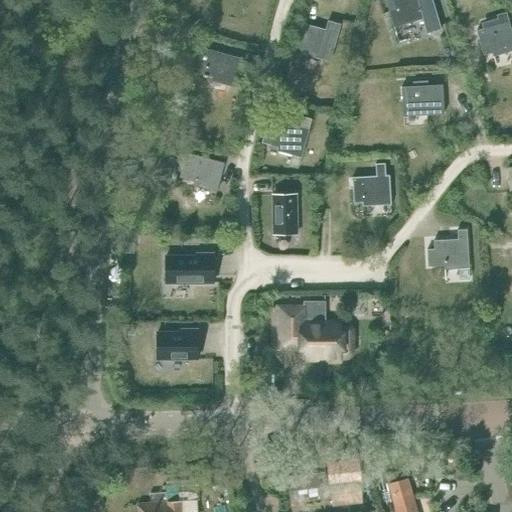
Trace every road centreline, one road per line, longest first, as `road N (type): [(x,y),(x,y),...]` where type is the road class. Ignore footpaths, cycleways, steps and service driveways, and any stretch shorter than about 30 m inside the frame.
road 1 (unclassified): [(88,422),(107,138),(141,0)]
road 2 (unknown): [(107,20),(74,139),(70,251),(40,316),(35,407)]
road 3 (unclassified): [(472,415),(234,421)]
road 4 (unclassified): [(234,421),(231,304),(244,273)]
road 5 (unclassified): [(88,422),(234,421)]
